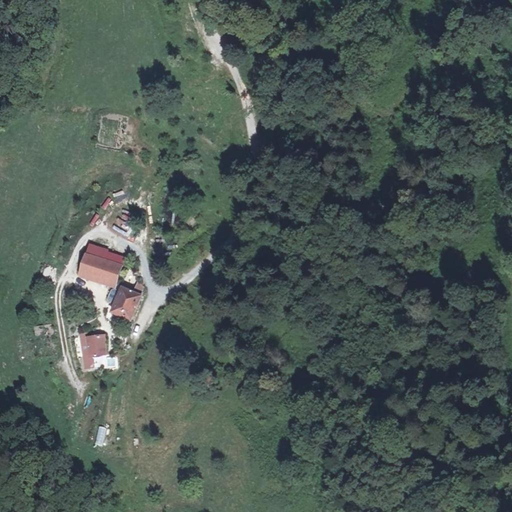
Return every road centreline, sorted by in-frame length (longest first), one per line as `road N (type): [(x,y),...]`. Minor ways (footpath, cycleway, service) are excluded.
road 1 (track): [(200,0),(255,127),(244,215),(207,264),(162,294),(143,274),(141,252),(105,232),(83,238),(55,293)]
road 2 (track): [(511,120),(497,288),(511,486)]
